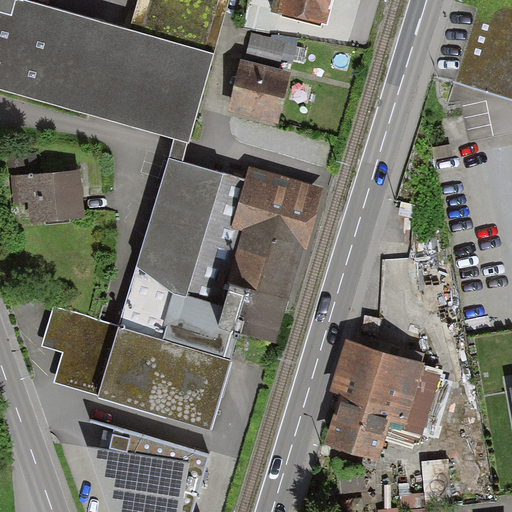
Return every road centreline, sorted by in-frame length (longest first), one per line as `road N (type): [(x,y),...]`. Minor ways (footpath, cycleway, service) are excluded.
road 1 (primary): [(275,511),(427,0)]
road 2 (secondary): [(52,511),(0,365)]
